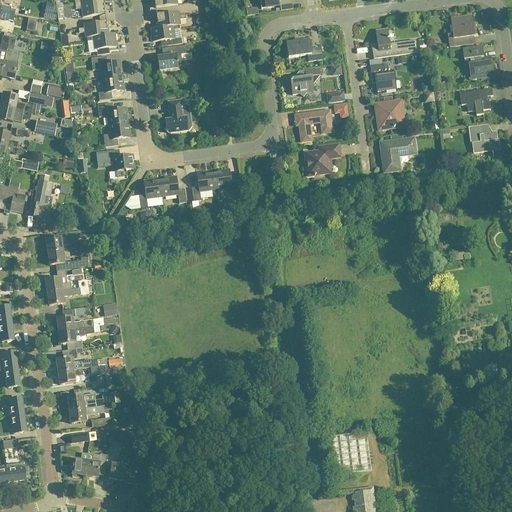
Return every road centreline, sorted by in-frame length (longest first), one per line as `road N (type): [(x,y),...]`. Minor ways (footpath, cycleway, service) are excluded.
road 1 (residential): [(317,473),(431,452),(397,206),(284,219),(302,351)]
road 2 (residential): [(131,31),(144,149),(158,163),(269,142),(264,38),(279,26),(311,21)]
road 3 (residential): [(52,499),(19,245),(0,237)]
road 4 (residential): [(127,258),(146,371),(302,351)]
road 5 (residential): [(366,172),(344,17)]
road 6 (residential): [(344,17),(472,0)]
road 7 (residential): [(302,351),(317,473)]
